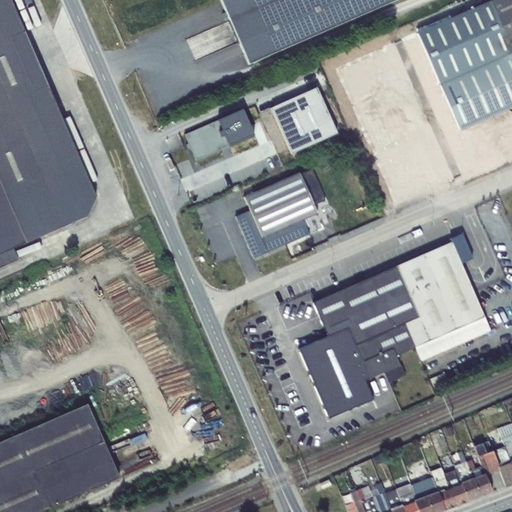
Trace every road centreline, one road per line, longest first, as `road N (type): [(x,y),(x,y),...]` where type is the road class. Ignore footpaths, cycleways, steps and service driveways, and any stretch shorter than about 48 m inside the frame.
road 1 (secondary): [(69,0),(208,313)]
road 2 (unclassified): [(208,313),(511,181)]
road 3 (unknown): [(0,268),(101,224),(116,203),(63,73),(66,60),(90,46)]
road 4 (secondary): [(208,313),(290,504)]
road 5 (unknown): [(103,76),(145,60),(202,76),(257,56)]
